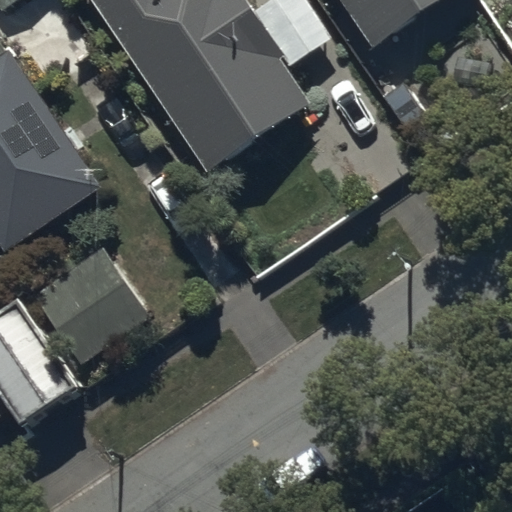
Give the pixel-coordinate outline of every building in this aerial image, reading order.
[(0,0),(0,1),(10,15),(32,0),(0,0)] [(317,112),(292,74),(333,47),(301,0),(286,0),(262,16),(250,0),(92,0),(214,182),(317,112)] [(340,0),(380,59),(468,0),(340,0)] [(111,194),(17,54),(12,57),(0,38),(0,241),(12,260),(111,194)] [(158,323),(107,249),(36,298),(88,371),(158,323)] [(25,311),(0,327),(0,382),(35,434),(86,399),(25,311)]
